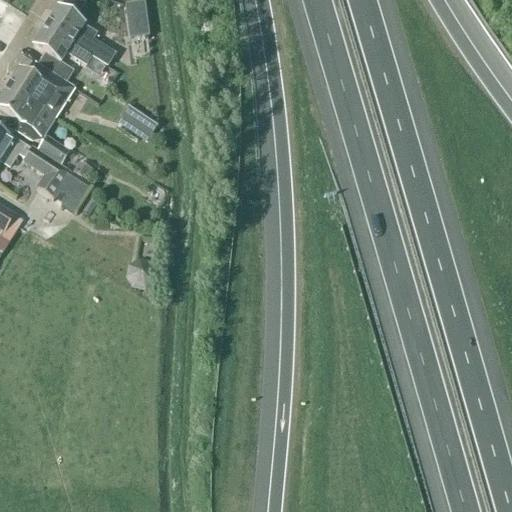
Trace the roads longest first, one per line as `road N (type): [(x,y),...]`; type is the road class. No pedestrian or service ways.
road 1 (motorway): [(304,0),(456,511)]
road 2 (motorway): [(509,511),(363,0)]
road 3 (motorway): [(260,0),(286,251),(273,511)]
road 4 (motorway): [(511,107),(436,0)]
